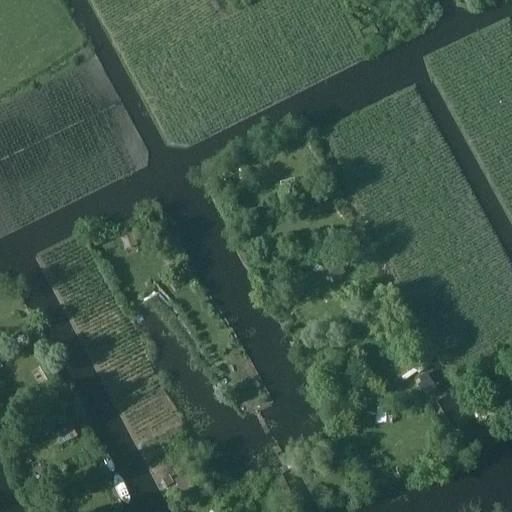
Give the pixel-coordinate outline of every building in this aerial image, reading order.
[(259,221),(256,210),(247,212),(250,223),(259,221)] [(340,254),(325,261),(334,281),(349,274),(340,254)] [(314,280),(310,270),(305,272),(309,282),(314,280)] [(304,276),(301,271),(294,274),(296,279),(304,276)] [(282,285),(280,281),(271,285),(273,290),(282,285)] [(388,409),(376,409),(377,426),(389,425),(388,409)]
